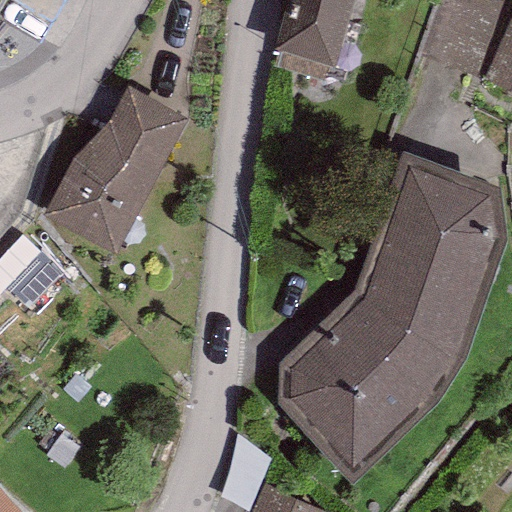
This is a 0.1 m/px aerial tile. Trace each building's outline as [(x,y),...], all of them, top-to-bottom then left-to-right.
[(332,66),(350,0),(284,0),(271,47),(277,48),(271,67),(322,82),(327,65),(332,66)] [(434,0),(419,48),(469,63),(488,0),(434,0)] [(511,0),(486,67),(511,76),(511,0)] [(187,117),(127,86),(107,121),(71,159),(43,214),(115,253),(140,205),(187,117)] [(498,187),(400,151),(353,289),(277,363),(276,401),(350,481),(436,401),(463,359),(505,239),(498,187)] [(320,511),(263,483),(250,511),(320,511)] [(0,511),(20,511),(0,490),(0,511)]
